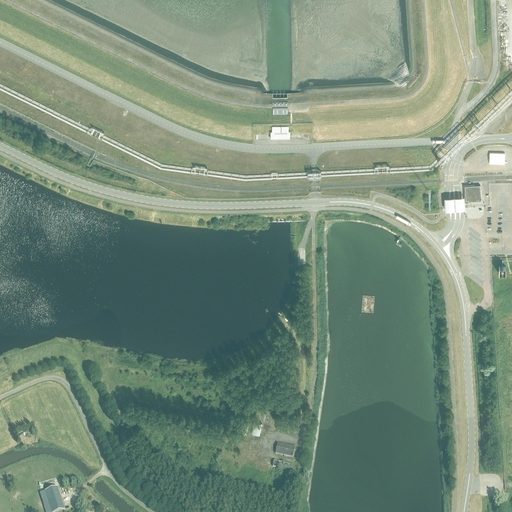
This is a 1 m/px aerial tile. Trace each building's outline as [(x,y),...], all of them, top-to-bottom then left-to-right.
[(272,132),(271,132),(271,134),(271,137),(271,138),(290,139),(290,138),(290,134),(290,132),(289,132),(288,126),(272,127),(272,129),(272,130),(272,132)] [(468,200),(468,202),(481,201),(480,185),(465,186),(466,200),(468,200)] [(254,422),(252,433),(260,435),(262,423),(254,422)] [(276,454),(293,458),(295,448),(278,444),(276,454)] [(290,465),(274,461),(273,467),(288,470),(290,465)] [(58,511),(64,510),(57,487),(44,491),(50,511),(58,511)]
